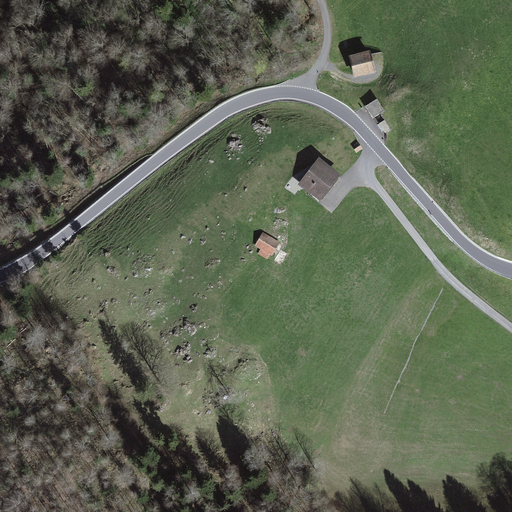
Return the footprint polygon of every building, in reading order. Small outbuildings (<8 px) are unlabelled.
[(372,53),(350,57),(354,79),(376,75),(372,53)] [(378,101),(365,109),(373,122),(385,114),(378,101)] [(362,149),(357,143),(351,147),(356,153),(362,149)] [(337,178),(316,163),(300,184),(321,200),(337,178)] [(279,245),(264,236),(257,247),(272,256),(279,245)]
